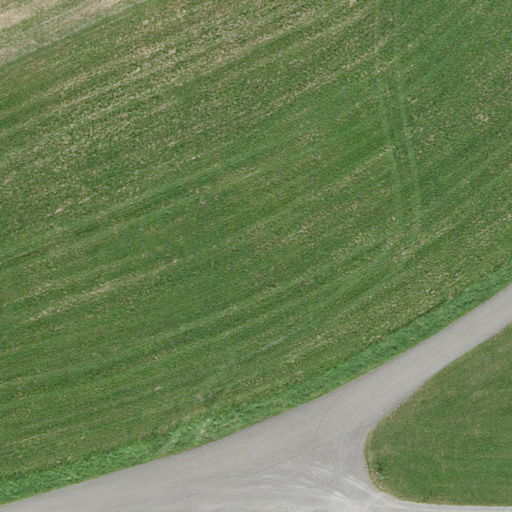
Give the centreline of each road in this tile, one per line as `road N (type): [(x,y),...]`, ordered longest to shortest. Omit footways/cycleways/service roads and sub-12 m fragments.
road 1 (track): [(511,299),(366,403),(255,452)]
road 2 (track): [(255,452),(27,511)]
road 3 (track): [(363,511),(323,510),(255,452)]
